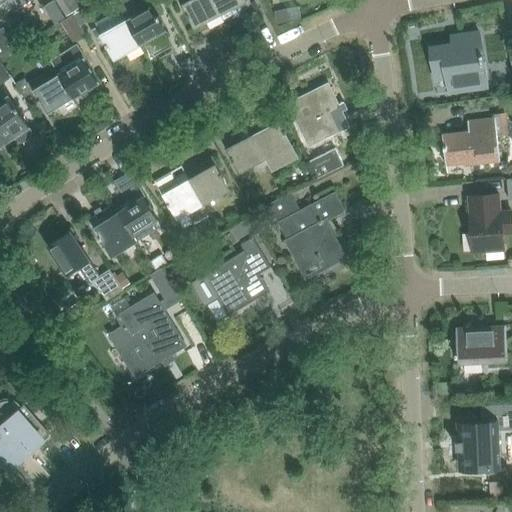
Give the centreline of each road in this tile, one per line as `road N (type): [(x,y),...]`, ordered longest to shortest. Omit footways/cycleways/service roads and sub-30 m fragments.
road 1 (residential): [(0,220),(374,11)]
road 2 (residential): [(47,511),(108,457),(243,363),(404,294)]
road 3 (residential): [(404,294),(374,11)]
road 4 (residential): [(417,511),(404,294)]
road 5 (residential): [(374,11),(499,0)]
